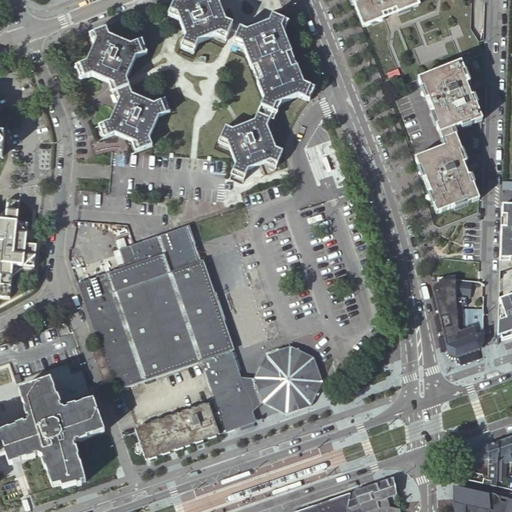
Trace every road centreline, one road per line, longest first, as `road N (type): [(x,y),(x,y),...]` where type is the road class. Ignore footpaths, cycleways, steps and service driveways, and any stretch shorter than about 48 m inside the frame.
road 1 (residential): [(498,0),(492,381)]
road 2 (secondary): [(423,404),(114,511)]
road 3 (residential): [(0,325),(43,298),(54,281),(65,167),(60,117),(24,34)]
road 4 (tertiary): [(308,0),(373,160),(413,302)]
road 5 (secondary): [(247,511),(424,451)]
